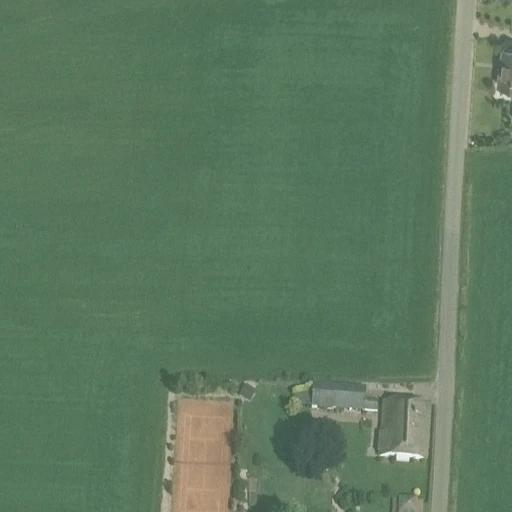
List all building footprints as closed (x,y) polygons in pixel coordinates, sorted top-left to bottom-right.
[(511,50),(502,49),(497,86),(511,88),(511,50)] [(363,412),(364,401),(365,389),(312,385),(311,396),(310,409),(363,413),(363,412)] [(245,387),(239,396),(250,403),(256,394),(245,387)] [(310,409),(311,396),(292,394),(291,408),(310,409)] [(378,402),(364,401),(363,412),(377,413),(378,402)] [(383,403),(379,458),(426,461),(430,406),(383,403)] [(248,507),(256,507),(257,495),(248,495),(248,507)] [(398,511),(416,511),(416,501),(399,499),(398,511)]
